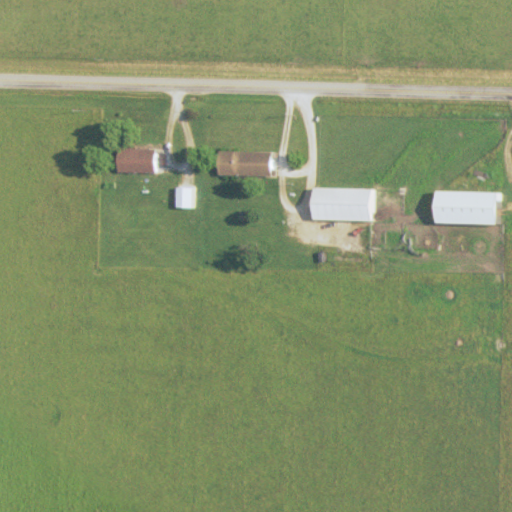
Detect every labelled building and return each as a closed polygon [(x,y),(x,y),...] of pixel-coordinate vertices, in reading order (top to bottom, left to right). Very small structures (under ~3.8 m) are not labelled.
[(163,172),(163,147),(124,147),(124,172),(163,172)] [(225,175),(278,175),(278,150),(225,150),(225,175)] [(198,186),(182,186),(182,207),(198,207),(198,186)] [(380,188),(320,187),(319,219),(379,220),(380,188)] [(511,223),(511,191),(447,191),(447,223),(511,223)]
